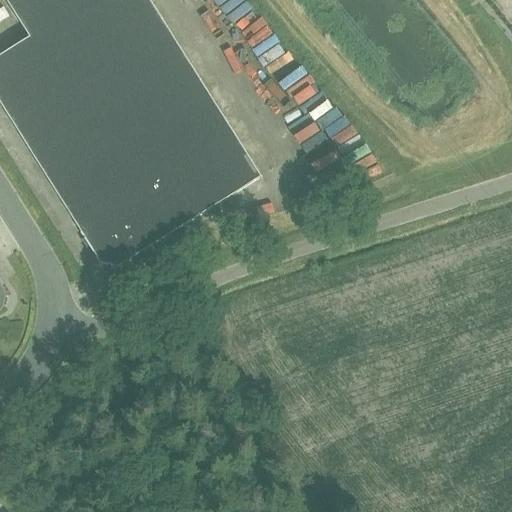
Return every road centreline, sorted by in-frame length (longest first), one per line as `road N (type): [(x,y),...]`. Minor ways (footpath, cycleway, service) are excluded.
road 1 (unclassified): [(57,325),(132,327),(247,266),(511,182)]
road 2 (unclassified): [(57,325),(43,259),(0,191)]
